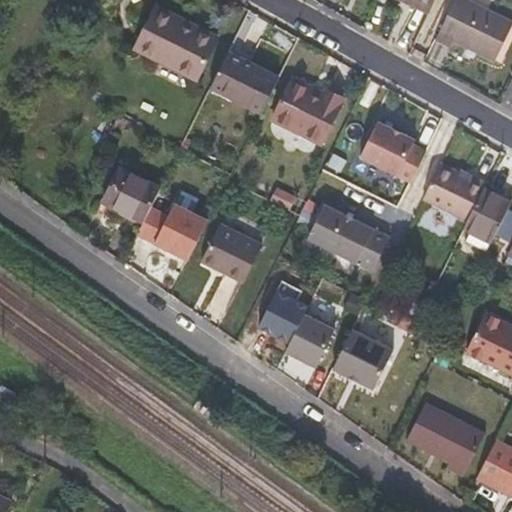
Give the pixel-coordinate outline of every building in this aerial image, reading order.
[(400,0),(429,14),(435,0),(400,0)] [(472,50),(491,12),(465,0),(453,0),(434,39),(449,45),(451,40),(472,50)] [(217,37),(182,20),(157,8),(137,49),(196,79),(217,37)] [(493,60),(510,22),(491,12),(472,50),(493,60)] [(261,114),(278,80),(228,52),(211,87),(261,114)] [(290,84),(288,89),(271,121),(319,146),(341,103),(324,95),(321,100),(290,84)] [(412,146),(414,141),(377,122),(359,158),(411,184),(427,153),(412,146)] [(463,217),(480,186),(482,180),(468,174),(466,177),(441,165),(424,198),(463,217)] [(143,222),(159,189),(120,169),(103,201),(143,222)] [(492,240),(511,203),(480,186),(463,217),(461,223),(492,240)] [(285,212),(293,197),(275,189),(268,203),(285,212)] [(371,272),(388,239),(324,205),(307,238),(371,272)] [(240,286),(258,248),(218,229),(198,266),(240,286)] [(314,367),(333,329),(303,313),(284,352),(314,367)] [(511,375),(511,330),(485,316),(466,351),(511,375)] [(391,349),(360,333),(351,329),(331,368),(372,388),(379,374),(391,349)] [(467,426),(441,414),(421,405),(402,440),(447,463),(443,469),(461,479),(483,435),(467,426)] [(511,496),(511,447),(495,439),(474,476),(511,496)]
